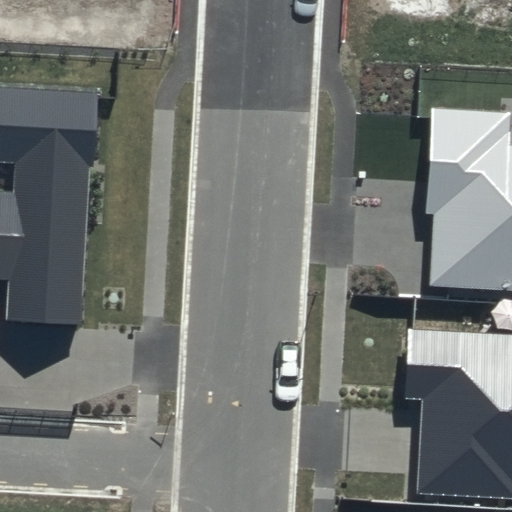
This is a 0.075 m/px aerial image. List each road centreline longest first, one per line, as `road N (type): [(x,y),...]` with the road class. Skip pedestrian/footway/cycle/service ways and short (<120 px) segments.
road 1 (residential): [(233,469),(258,0)]
road 2 (residential): [(233,469),(0,457)]
